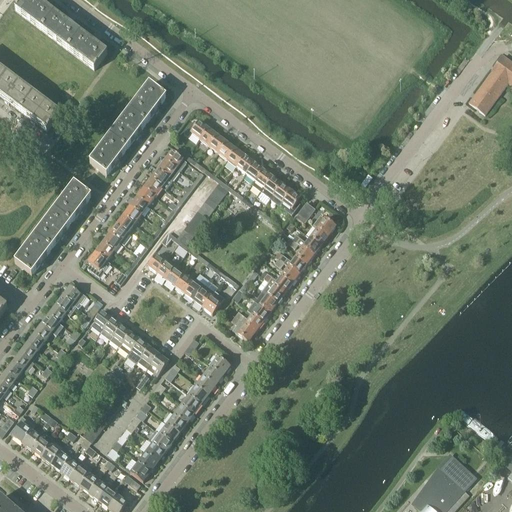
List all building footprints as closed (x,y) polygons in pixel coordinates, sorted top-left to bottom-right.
[(41,32),(54,15),(34,0),(23,0),(14,12),(41,32)] [(81,35),(54,15),(41,32),(68,52),(81,35)] [(107,55),(81,35),(68,52),(94,72),(107,55)] [(491,74),(492,74),(507,86),(508,86),(511,88),(511,65),(502,59),(491,74)] [(507,86),(492,74),(469,106),(484,118),(507,86)] [(7,76),(0,85),(0,98),(20,113),(33,96),(7,76)] [(149,86),(129,112),(146,126),(166,99),(149,86)] [(59,116),(33,96),(20,113),(46,133),(59,116)] [(129,112),(109,139),(126,152),(146,126),(129,112)] [(200,143),(208,132),(198,124),(197,126),(194,123),(183,137),(187,140),(190,136),(200,143)] [(217,138),(208,132),(200,143),(209,150),(217,138)] [(217,138),(209,150),(218,157),(227,146),(217,138)] [(126,152),(109,139),(89,165),(106,178),(126,152)] [(236,152),(227,146),(218,157),(227,164),(236,152)] [(185,162),(188,159),(189,157),(179,150),(176,155),(185,162)] [(236,152),(227,164),(236,170),(245,159),(236,152)] [(171,154),(164,163),(179,174),(186,165),(182,162),(171,154)] [(197,166),(188,159),(185,162),(194,169),(197,166)] [(254,166),(245,159),(236,170),(245,177),(254,166)] [(164,163),(157,173),(168,181),(172,184),(179,174),(164,163)] [(206,173),(197,166),(194,169),(204,176),(206,173)] [(262,173),(254,166),(245,177),(254,184),(262,173)] [(168,181),(157,173),(150,182),(162,190),(168,181)] [(215,180),(206,173),(204,176),(213,183),(215,180)] [(262,173),(254,184),(251,188),(261,195),(272,180),(262,173)] [(200,176),(193,185),(196,187),(203,178),(200,176)] [(215,180),(213,183),(218,186),(222,189),(224,186),(215,180)] [(281,187),(272,180),(261,195),(270,202),(273,198),(281,187)] [(162,190),(150,182),(143,191),(155,199),(162,190)] [(193,185),(186,194),(189,197),(196,187),(193,185)] [(73,186),(53,212),(71,225),(90,199),(73,186)] [(218,186),(214,191),(224,199),(228,194),(222,189),(218,186)] [(224,186),(222,189),(228,194),(231,196),(233,193),(224,186)] [(281,187),(273,198),(278,202),(276,205),(280,207),(290,194),(281,187)] [(143,191),(136,200),(148,209),(155,199),(143,191)] [(224,199),(214,191),(211,195),(221,203),(224,199)] [(233,193),(231,196),(240,203),(242,200),(233,193)] [(186,194),(179,204),(182,206),(189,197),(186,194)] [(290,194),(280,207),(279,209),(291,218),(300,207),(297,205),(300,201),(290,194)] [(221,203),(211,195),(208,200),(217,208),(221,203)] [(148,209),(136,200),(129,209),(141,218),(148,209)] [(217,208),(208,200),(204,205),(214,212),(217,208)] [(252,207),(242,200),(240,203),(250,210),(252,207)] [(179,204),(172,213),(175,215),(182,206),(179,204)] [(214,212),(204,205),(201,209),(210,217),(214,212)] [(306,205),(297,216),(307,223),(315,212),(306,205)] [(261,214),(252,207),(250,210),(259,217),(261,214)] [(141,218),(129,209),(122,218),(134,227),(141,218)] [(210,217),(201,209),(197,214),(207,221),(210,217)] [(71,225),(53,212),(34,238),(51,251),(71,225)] [(172,213),(165,222),(168,224),(175,215),(172,213)] [(207,221),(197,214),(194,219),(203,226),(207,221)] [(270,221),(261,214),(259,217),(268,224),(270,221)] [(307,223),(297,216),(294,220),(303,227),(307,223)] [(134,227),(122,218),(115,228),(127,236),(134,227)] [(194,219),(190,223),(200,230),(203,226),(194,219)] [(270,221),(268,224),(277,231),(280,228),(270,221)] [(316,231),(328,239),(335,229),(324,221),(319,227),(316,225),(313,229),(316,231)] [(165,222),(159,231),(162,234),(168,224),(165,222)] [(190,223),(187,228),(197,235),(200,230),(190,223)] [(115,228),(109,237),(120,245),(124,248),(131,239),(127,236),(115,228)] [(187,228),(183,232),(193,240),(197,235),(187,228)] [(162,234),(159,231),(152,241),(155,243),(162,234)] [(316,231),(309,240),(321,249),(328,239),(316,231)] [(183,232),(180,237),(190,244),(193,240),(183,232)] [(181,245),(177,242),(169,236),(161,245),(166,249),(171,242),(178,247),(181,245)] [(109,237),(102,246),(113,255),(120,245),(109,237)] [(190,244),(180,237),(177,242),(181,245),(186,249),(190,244)] [(321,249),(309,240),(305,245),(299,240),(299,241),(296,238),(294,241),(289,237),(287,239),(292,243),(298,248),(302,250),(313,259),(321,249)] [(51,251),(34,238),(14,264),(31,277),(51,251)] [(155,243),(152,241),(145,250),(148,252),(155,243)] [(298,248),(292,243),(288,248),(294,252),(298,248)] [(181,245),(178,247),(187,254),(189,251),(186,249),(181,245)] [(113,255),(102,246),(95,255),(106,264),(113,255)] [(145,250),(138,259),(141,261),(148,252),(145,250)] [(313,259),(302,250),(295,259),(306,268),(313,259)] [(199,258),(189,251),(187,254),(196,261),(199,258)] [(90,267),(86,271),(99,281),(110,267),(106,264),(95,255),(88,265),(90,267)] [(306,268),(295,259),(291,265),(287,262),(281,257),(278,262),(284,267),(287,269),(299,278),(306,268)] [(165,265),(155,258),(147,269),(156,276),(165,265)] [(208,265),(199,258),(196,261),(206,268),(208,265)] [(138,259),(131,268),(134,271),(141,261),(138,259)] [(168,261),(165,265),(156,276),(166,283),(174,272),(177,268),(168,261)] [(284,267),(278,262),(274,267),(280,271),(284,267)] [(217,272),(208,265),(206,268),(215,275),(217,272)] [(131,268),(124,277),(127,279),(134,271),(131,268)] [(299,278),(287,269),(280,279),(292,287),(299,278)] [(180,276),(174,272),(166,283),(175,290),(183,279),(185,276),(182,274),(180,276)] [(226,279),(217,272),(215,275),(224,282),(226,279)] [(254,274),(247,284),(249,285),(250,286),(257,277),(254,274)] [(127,279),(124,277),(122,276),(115,285),(120,289),(127,279)] [(192,286),(184,297),(193,304),(202,292),(202,293),(205,289),(209,283),(199,276),(192,286)] [(292,287),(280,279),(276,284),(267,276),(263,281),(269,285),(284,297),(292,287)] [(192,286),(183,279),(175,290),(184,297),(192,286)] [(226,279),(224,282),(234,289),(233,290),(236,292),(238,289),(235,286),(236,286),(226,279)] [(202,292),(193,304),(202,310),(211,299),(211,300),(215,295),(218,291),(209,283),(205,289),(202,293),(202,292)] [(239,294),(241,295),(249,285),(247,284),(239,294)] [(284,297),(269,285),(265,290),(262,295),(277,306),(284,297)] [(69,290),(62,299),(72,307),(76,310),(78,312),(87,300),(75,292),(74,293),(69,290)] [(241,295),(239,294),(235,300),(239,303),(244,297),(241,295)] [(211,299),(202,310),(212,318),(216,313),(220,306),(224,302),(215,295),(211,300),(211,299)] [(277,306),(262,295),(257,301),(251,297),(249,301),(254,305),(270,317),(277,306)] [(62,299),(54,308),(65,317),(69,320),(76,310),(72,307),(62,299)] [(254,305),(247,314),(251,317),(263,326),(270,317),(254,305)] [(86,318),(91,322),(99,311),(94,307),(86,318)] [(54,308),(48,318),(58,326),(65,317),(54,308)] [(101,337),(112,322),(102,315),(91,329),(101,337)] [(263,326),(251,317),(248,322),(238,315),(235,319),(256,335),(263,326)] [(48,318),(41,327),(51,335),(56,339),(63,329),(58,326),(48,318)] [(256,335),(235,319),(231,325),(236,329),(232,333),(248,345),(256,335)] [(121,329),(112,322),(101,337),(110,344),(121,329)] [(41,327),(33,337),(44,345),(51,335),(41,327)] [(121,329),(110,344),(119,351),(130,336),(121,329)] [(140,343),(130,336),(119,351),(128,357),(129,358),(140,343)] [(33,337),(26,346),(37,354),(44,345),(33,337)] [(194,342),(186,352),(192,356),(199,346),(194,342)] [(129,358),(128,357),(128,358),(138,365),(149,350),(140,343),(129,358)] [(37,354),(26,346),(19,355),(30,363),(37,354)] [(158,357),(149,350),(138,365),(147,372),(158,357)] [(19,355),(12,365),(23,373),(27,376),(34,366),(30,363),(19,355)] [(158,357),(147,372),(157,380),(168,364),(158,357)] [(217,359),(209,369),(222,379),(230,369),(217,359)] [(23,373),(12,365),(5,374),(16,383),(23,373)] [(209,369),(202,379),(215,389),(222,379),(209,369)] [(5,374),(0,381),(0,385),(9,392),(16,383),(5,374)] [(138,384),(134,389),(140,393),(149,381),(143,377),(138,384)] [(202,379),(195,388),(208,398),(215,389),(202,379)] [(0,385),(0,399),(2,401),(9,392),(0,385)] [(122,385),(119,390),(128,397),(132,393),(122,385)] [(195,388),(188,398),(201,408),(208,398),(195,388)] [(119,390),(115,395),(125,402),(128,397),(119,390)] [(115,395),(111,400),(121,407),(125,402),(115,395)] [(188,398),(181,408),(194,417),(201,408),(188,398)] [(111,400),(108,405),(117,412),(121,407),(111,400)] [(108,405),(104,410),(114,417),(117,412),(108,405)] [(181,408),(173,417),(186,427),(194,417),(181,408)] [(104,410),(100,415),(110,422),(114,417),(104,410)] [(100,415),(97,419),(106,427),(110,422),(100,415)] [(173,417),(166,427),(179,437),(186,427),(173,417)] [(106,427),(97,419),(93,424),(103,432),(106,427)] [(136,419),(128,429),(133,432),(141,423),(136,419)] [(22,420),(10,436),(13,438),(12,439),(21,446),(31,433),(34,429),(22,420)] [(1,431),(6,435),(14,425),(8,421),(1,431)] [(103,432),(93,424),(89,429),(99,436),(103,432)] [(179,437),(166,427),(159,436),(172,446),(179,437)] [(89,429),(86,434),(95,441),(99,436),(89,429)] [(31,433),(21,446),(31,453),(40,440),(31,433)] [(95,441),(86,434),(82,439),(92,446),(95,441)] [(155,434),(148,443),(152,446),(165,456),(172,446),(159,436),(155,434)] [(44,436),(40,440),(31,453),(41,461),(53,444),(44,436)] [(53,444),(41,461),(50,468),(62,451),(53,444)] [(152,446),(145,456),(158,465),(165,456),(152,446)] [(72,458),(62,451),(50,468),(59,475),(72,458)] [(145,456),(137,465),(150,475),(158,465),(145,456)] [(72,458),(59,475),(69,482),(82,465),(72,458)] [(447,511),(476,481),(460,467),(451,459),(414,508),(418,511),(447,511)] [(82,465),(69,482),(79,489),(88,476),(91,472),(82,465)] [(150,475),(137,465),(130,475),(143,485),(150,475)] [(98,484),(88,476),(79,489),(88,497),(98,484)] [(141,488),(130,480),(126,486),(137,494),(141,488)] [(108,491),(98,484),(88,497),(98,504),(108,491)] [(117,498),(108,491),(98,504),(107,511),(117,498)] [(117,498),(107,511),(108,511),(122,511),(127,505),(117,498)] [(0,511),(14,511),(1,500),(0,500),(0,511)]
